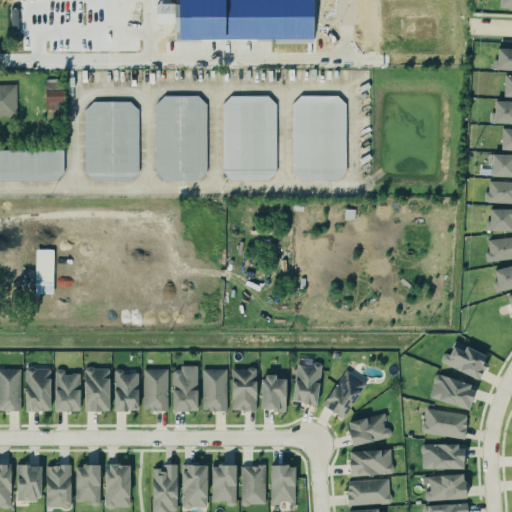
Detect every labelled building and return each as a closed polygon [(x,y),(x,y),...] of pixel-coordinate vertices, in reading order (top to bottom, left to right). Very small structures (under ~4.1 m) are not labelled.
[(179,0),(312,0),(312,38),(179,39),(179,0)] [(511,70),(511,48),(492,48),(491,69),(511,70)] [(499,97),(511,97),(511,75),(499,75),(499,97)] [(0,85),(16,85),(17,115),(0,115),(0,85)] [(46,92),(65,91),(65,101),(47,102),(46,92)] [(349,97),(295,97),(295,177),(313,177),(313,180),(349,180),(349,97)] [(160,181),(210,181),(209,98),(159,98),(160,181)] [(226,98),(227,181),(280,181),(279,98),(226,98)] [(511,101),(490,101),(489,123),(511,123),(511,101)] [(87,181),(140,181),(141,103),(88,102),(87,181)] [(511,128),(497,128),(496,149),(511,150),(511,128)] [(0,180),(17,181),(16,168),(17,168),(17,151),(0,151),(0,180)] [(511,176),(511,154),(488,154),(487,176),(511,176)] [(511,203),(511,181),(487,181),(487,193),(482,193),(482,202),(511,203)] [(511,209),(484,208),(483,229),(511,230),(511,209)] [(345,210),(355,210),(354,220),(344,220),(345,210)] [(484,261),(511,258),(511,237),(485,239),(487,253),(483,253),(484,261)] [(35,294),(35,249),(53,250),(53,294),(35,294)] [(511,266),(511,287),(498,291),(493,271),(511,266)] [(511,292),(501,295),(507,316),(511,315),(511,292)] [(444,361),(484,380),(495,358),(470,346),(459,341),(452,355),(448,353),(444,361)] [(322,404),(326,366),(301,363),(297,401),(322,404)] [(178,411),(204,411),(204,390),(201,390),(201,367),(178,367),(178,411)] [(57,379),(53,379),(53,368),(30,368),(30,411),(57,411),(57,379)] [(90,411),(116,411),(115,368),(89,368),(90,411)] [(237,368),(236,411),(261,411),(262,368),(237,368)] [(0,369),(21,370),(20,412),(2,411),(2,410),(0,410),(0,369)] [(61,411),(86,411),(85,374),(68,374),(68,369),(60,370),(61,411)] [(119,411),(143,411),(143,373),(128,374),(128,369),(119,369),(119,411)] [(171,369),(147,369),(147,411),(171,411),(171,369)] [(206,411),(231,411),(230,369),(206,369),(206,411)] [(328,406),(349,418),(369,382),(347,370),(328,406)] [(476,410),(483,388),(439,374),(432,397),(476,410)] [(267,411),(292,411),(292,379),(283,379),(283,375),(268,375),(267,411)] [(472,416),(429,408),(425,432),(468,440),(472,416)] [(395,439),(393,428),(391,429),(388,415),(353,421),(358,445),(395,439)] [(425,446),(425,470),(471,469),(471,445),(425,446)] [(352,451),(353,476),(396,475),(395,450),(352,451)] [(135,465),(110,464),(109,508),(134,509),(135,465)] [(15,465),(0,465),(0,507),(16,508),(15,465)] [(47,466),(21,465),(20,501),(46,502),(47,466)] [(75,465),(50,466),(51,507),(76,506),(75,465)] [(105,465),(80,466),(80,504),(105,504),(105,465)] [(156,511),(181,511),(181,465),(166,465),(166,469),(155,469),(156,511)] [(213,508),(213,465),(187,465),(186,508),(213,508)] [(216,502),(231,502),(231,506),(240,506),(242,466),(217,466),(216,502)] [(269,466),(245,466),(245,504),(269,504),(269,466)] [(300,466),(275,466),(276,504),(301,503),(300,466)] [(471,475),(432,476),(433,492),(428,492),(428,501),(472,500),(471,475)] [(393,479),(350,481),(350,505),(393,504),(393,479)]
